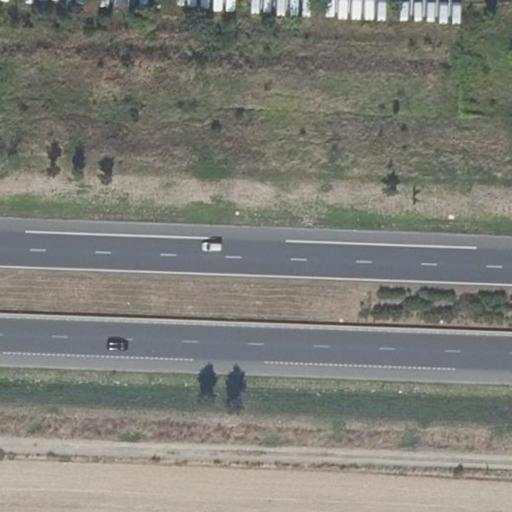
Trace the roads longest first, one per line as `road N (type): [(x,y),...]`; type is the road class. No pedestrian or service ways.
road 1 (track): [(511,469),(0,448)]
road 2 (trunk): [(0,335),(511,354)]
road 3 (trunk): [(511,266),(0,249)]
